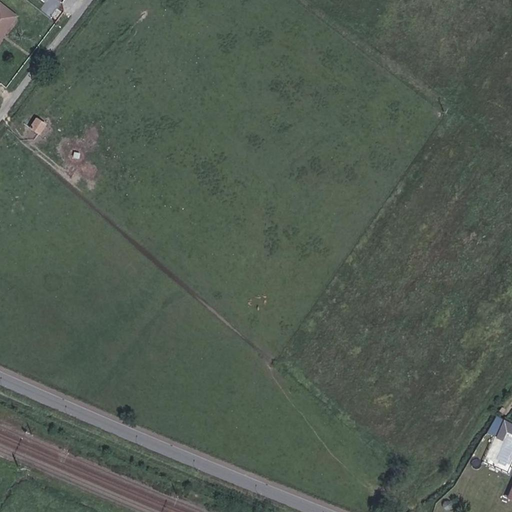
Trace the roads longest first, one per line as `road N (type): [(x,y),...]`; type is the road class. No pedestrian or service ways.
road 1 (unclassified): [(322,511),(0,375)]
road 2 (unclassified): [(0,117),(88,0)]
